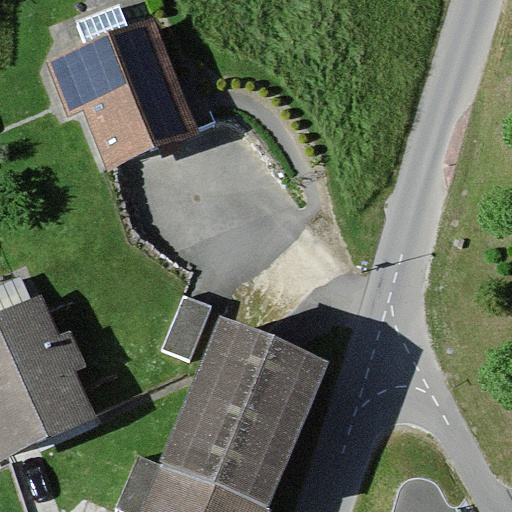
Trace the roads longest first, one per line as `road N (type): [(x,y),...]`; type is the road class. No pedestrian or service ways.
road 1 (tertiary): [(376,338),(476,0)]
road 2 (residential): [(376,338),(447,420),(495,511)]
road 3 (tertiary): [(321,511),(376,338)]
